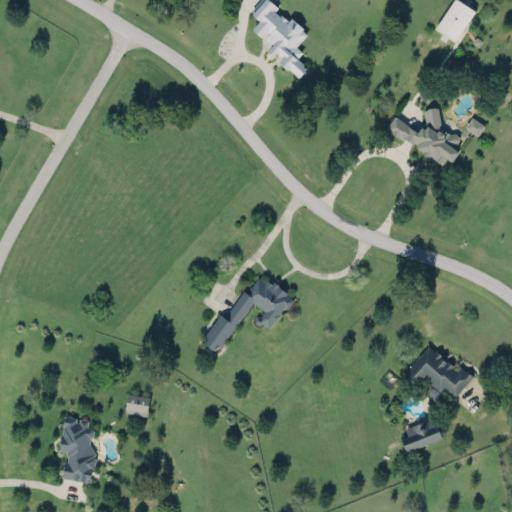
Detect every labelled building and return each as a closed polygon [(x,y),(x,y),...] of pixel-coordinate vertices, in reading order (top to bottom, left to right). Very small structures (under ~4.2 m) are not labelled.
[(251,8),(258,0),(271,0),(278,5),(275,9),(279,12),(280,11),(287,18),(286,20),(286,21),(291,16),(302,26),(301,27),(306,32),(295,44),(302,50),(297,56),(303,61),(302,63),(305,66),(298,74),(288,66),(287,67),(278,60),(281,55),(276,50),(272,55),(266,49),(272,42),(266,37),(271,31),(266,27),(260,33),(252,26),(260,18),(252,11),(253,10),(251,8)] [(451,0),(435,27),(456,40),(474,9),(460,0),(451,0)] [(393,115),(385,128),(401,138),(402,138),(443,162),(444,160),(453,159),(458,149),(453,146),(458,136),(440,125),(437,106),(423,108),(424,119),(417,130),(393,115)] [(464,126),(476,134),(483,124),(471,116),(464,126)] [(294,297),(255,272),(226,317),(220,313),(201,341),(217,351),(250,301),(262,308),(255,320),(269,329),(283,306),(287,308),(294,297)] [(454,395),(472,375),(459,363),(455,367),(428,343),(402,372),(415,384),(422,376),(442,393),(446,388),(454,395)] [(146,415),(149,396),(127,392),(124,411),(146,415)] [(62,476),(88,481),(97,428),(86,426),(88,420),(75,418),(75,416),(64,414),(58,449),(66,450),(62,476)] [(404,449),(441,440),(435,417),(404,425),(406,434),(401,435),(404,449)]
